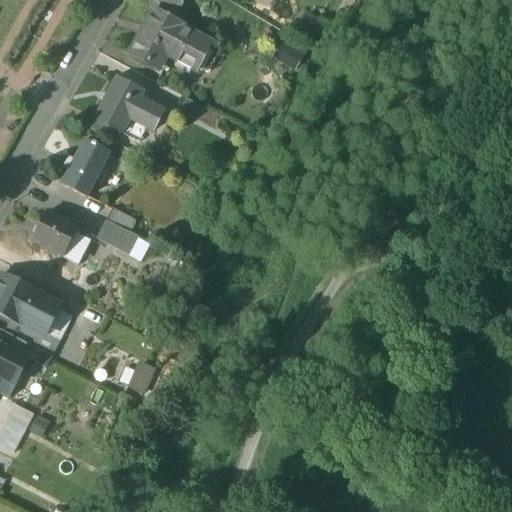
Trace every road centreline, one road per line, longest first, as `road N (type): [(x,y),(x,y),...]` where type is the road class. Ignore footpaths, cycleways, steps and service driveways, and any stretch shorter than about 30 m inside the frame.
road 1 (residential): [(227,511),(266,391),(380,255)]
road 2 (residential): [(108,0),(0,206)]
